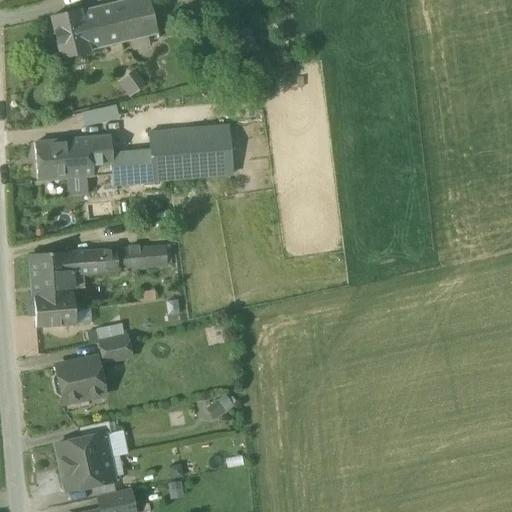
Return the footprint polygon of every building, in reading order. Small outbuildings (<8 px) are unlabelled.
[(148,0),(128,0),(112,4),(122,43),(157,35),(148,0)] [(112,4),(79,12),(79,11),(51,18),(61,60),(89,53),(88,51),(122,43),(112,4)] [(81,110),(83,125),(118,121),(116,106),(81,110)] [(227,127),(148,134),(150,152),(153,182),(232,175),(227,127)] [(110,138),(89,140),(92,176),(113,174),(111,155),(110,138)] [(89,140),(34,144),(37,181),(92,176),(89,140)] [(150,152),(111,155),(113,174),(114,185),(153,182),(150,152)] [(164,246),(115,249),(115,251),(116,271),(117,272),(166,268),(164,246)] [(115,251),(29,257),(33,305),(34,305),(36,328),(74,325),(71,276),(117,272),(116,271),(115,251)] [(126,337),(99,343),(103,363),(130,357),(126,337)] [(96,358),(55,367),(56,372),(52,379),(55,394),(62,398),(63,403),(104,395),(96,358)] [(225,395),(208,406),(215,416),(232,405),(225,395)] [(108,422),(77,428),(79,440),(102,435),(104,441),(112,439),(108,422)] [(79,440),(55,445),(60,468),(107,458),(104,441),(102,435),(79,440)] [(107,458),(60,468),(65,492),(112,482),(107,458)] [(133,511),(129,492),(98,499),(100,511),(103,511),(104,511),(133,511)]
